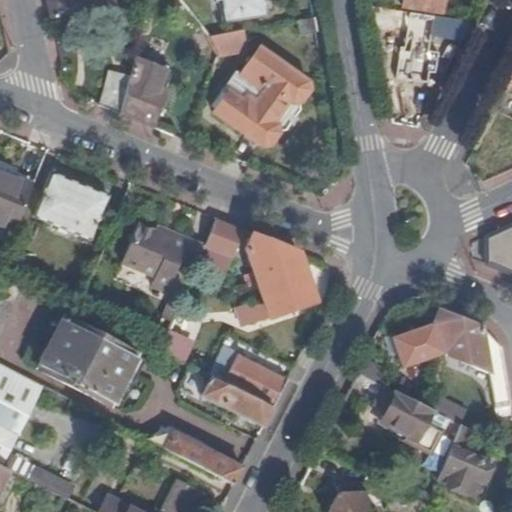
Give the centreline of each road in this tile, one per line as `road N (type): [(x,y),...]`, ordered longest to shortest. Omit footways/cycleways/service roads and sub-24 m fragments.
road 1 (residential): [(41,117),(345,234),(377,258)]
road 2 (tertiary): [(377,258),(252,511)]
road 3 (residential): [(423,170),(511,11)]
road 4 (tertiary): [(340,0),(368,166)]
